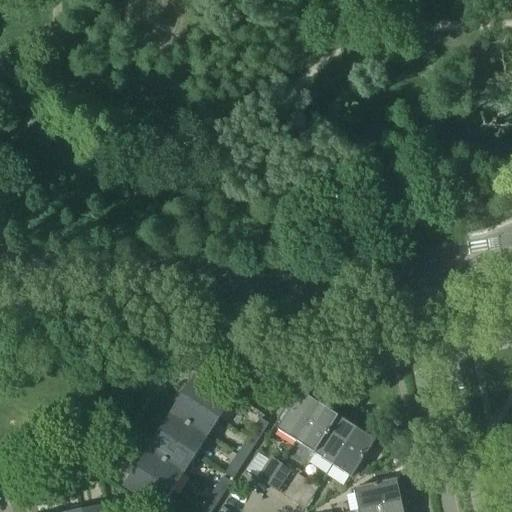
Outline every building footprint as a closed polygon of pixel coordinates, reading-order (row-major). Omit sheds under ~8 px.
[(178,393),(219,419),(231,401),(194,377),(186,390),(182,387),(178,393)] [(207,437),(219,419),(178,393),(174,399),(178,402),(170,414),(207,437)] [(296,442),(322,402),(316,399),(314,402),(301,394),(278,430),(296,442)] [(314,454),(337,418),(325,410),(328,406),(322,402),(296,442),(314,454)] [(195,456),(207,437),(170,414),(163,426),(159,423),(155,429),(195,456)] [(332,465),(359,426),(352,422),(350,426),(337,418),(314,454),(332,465)] [(256,443),(266,428),(258,422),(248,438),(256,443)] [(359,426),(332,465),(351,477),(374,442),(362,434),(365,430),(359,426)] [(184,474),(195,456),(155,429),(151,435),(155,438),(147,450),(184,474)] [(245,461),(255,446),(247,440),(237,456),(245,461)] [(172,492),(184,474),(147,450),(139,463),(135,460),(131,466),(172,492)] [(267,485),(280,464),(270,457),(256,479),(267,485)] [(233,479),(243,464),(235,459),(225,474),(233,479)] [(277,492),(278,492),(291,471),(280,464),(267,485),(277,492)] [(160,510),(172,492),(131,466),(127,472),(131,474),(123,487),(160,510)] [(294,503),(307,481),(297,475),(283,496),(294,503)] [(231,482),(223,477),(220,481),(214,477),(206,488),(221,498),(231,482)] [(358,510),(405,500),(404,493),(399,494),(396,480),(354,489),(358,510)] [(318,488),(317,487),(307,481),(294,503),(304,510),(318,488)] [(203,511),(211,511),(219,500),(211,495),(202,511),(203,511)] [(358,511),(402,511),(402,508),(407,507),(405,500),(358,510),(358,511)]
